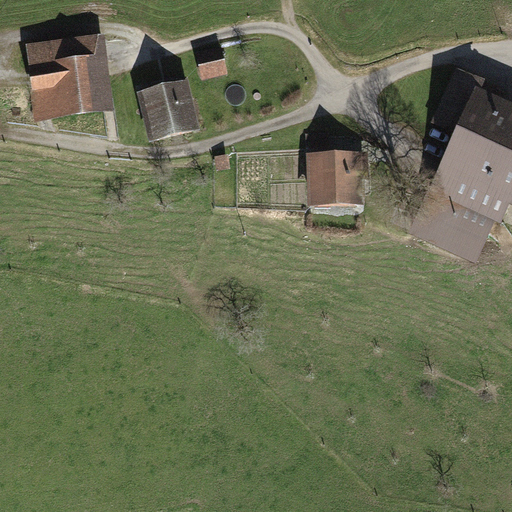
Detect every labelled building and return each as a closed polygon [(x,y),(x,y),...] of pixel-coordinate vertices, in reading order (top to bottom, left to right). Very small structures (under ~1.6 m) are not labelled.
[(106,62),(103,41),(29,51),(38,119),(99,111),(93,64),(106,62)] [(198,57),(203,77),(226,72),(222,52),(198,57)] [(458,74),(436,122),(459,133),(433,190),(431,189),(411,231),(457,252),(466,232),(453,226),(463,204),(491,217),(504,187),(511,190),(511,122),(474,105),(483,85),(458,74)] [(182,88),(145,97),(155,139),(192,130),(182,88)] [(363,158),(313,159),(313,166),(314,166),(314,205),(357,204),(357,180),(363,179),(363,158)]
